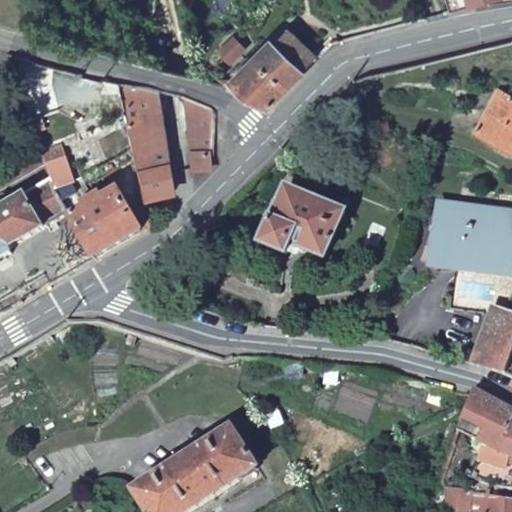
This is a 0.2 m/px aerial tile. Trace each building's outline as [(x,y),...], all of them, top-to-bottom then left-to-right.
[(468,0),(471,8),(498,0),(468,0)] [(285,26),(231,83),(248,99),(270,109),(319,57),(285,26)] [(138,167),(149,202),(169,196),(164,91),(119,82),(138,167)] [(511,152),(511,97),(499,90),(475,132),(511,152)] [(194,169),(213,168),(210,157),(216,156),(216,114),(208,104),(187,95),(194,169)] [(41,165),(45,163),(38,147),(17,159),(24,172),(40,163),(41,165)] [(0,188),(41,165),(40,163),(24,172),(17,159),(0,169),(0,188)] [(0,262),(11,256),(8,252),(69,215),(64,204),(58,194),(51,177),(0,207),(0,262)] [(58,194),(64,204),(83,192),(78,182),(58,194)] [(291,244),(324,259),(344,213),(286,188),(262,244),(286,255),(291,244)] [(93,259),(142,233),(117,192),(72,219),(93,259)] [(511,268),(511,216),(441,208),(438,227),(445,228),(441,260),(462,263),(461,270),(511,276),(511,268)] [(511,314),(494,309),(477,367),(483,368),(504,376),(511,352),(511,314)] [(488,491),(487,497),(511,500),(511,411),(490,399),(472,393),(456,445),(462,447),(466,435),(500,451),(496,461),(481,455),(471,479),(490,487),(499,488),(498,492),(488,491)] [(168,470),(134,492),(146,511),(192,511),(239,481),(237,477),(255,466),(231,429),(168,470)] [(511,511),(511,500),(487,497),(462,492),(458,511),(511,511)]
